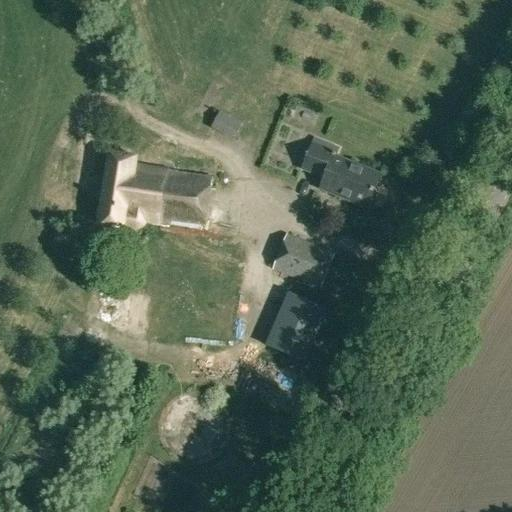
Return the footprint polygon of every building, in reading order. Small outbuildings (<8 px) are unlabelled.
[(211,127),(233,139),(242,123),(220,111),(211,127)] [(321,188),(368,207),(381,175),(334,156),(334,155),(312,146),(303,168),(325,177),(321,188)] [(149,333),(231,345),(245,252),(204,246),(208,219),(209,219),(214,186),(136,174),(139,155),(109,151),(98,223),(129,229),(136,230),(142,227),(146,223),(170,227),(168,241),(163,240),(149,333)] [(273,269),(321,289),(335,252),(287,233),(273,269)] [(267,346),(307,363),(329,309),(289,292),(267,346)]
